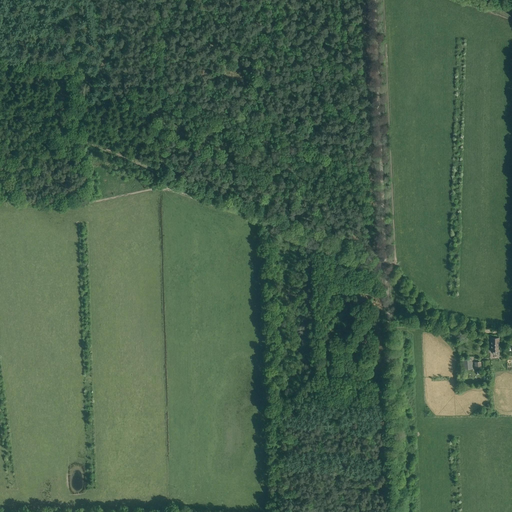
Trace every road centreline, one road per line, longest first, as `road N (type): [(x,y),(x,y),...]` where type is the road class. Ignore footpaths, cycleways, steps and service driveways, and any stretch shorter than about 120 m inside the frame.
road 1 (track): [(267,218),(275,511)]
road 2 (track): [(384,267),(370,0)]
road 3 (track): [(395,511),(384,267)]
road 4 (track): [(384,267),(441,321),(511,337)]
